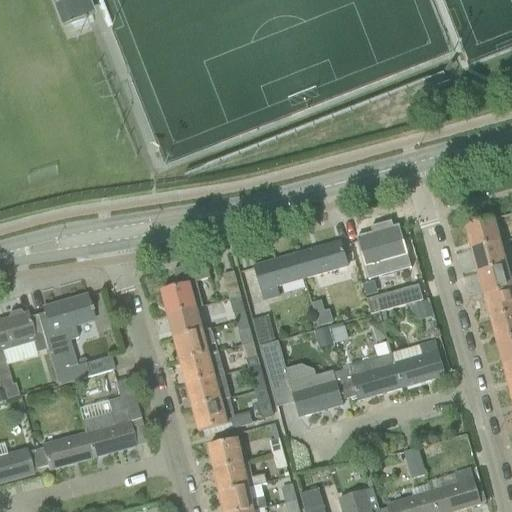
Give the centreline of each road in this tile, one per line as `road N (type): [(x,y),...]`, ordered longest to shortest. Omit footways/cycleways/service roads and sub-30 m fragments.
road 1 (tertiary): [(112,235),(411,164)]
road 2 (residential): [(173,467),(112,235)]
road 3 (residential): [(474,395),(411,164)]
road 4 (residential): [(13,511),(173,467)]
road 5 (residential): [(336,436),(474,395)]
road 6 (residential): [(504,511),(474,395)]
